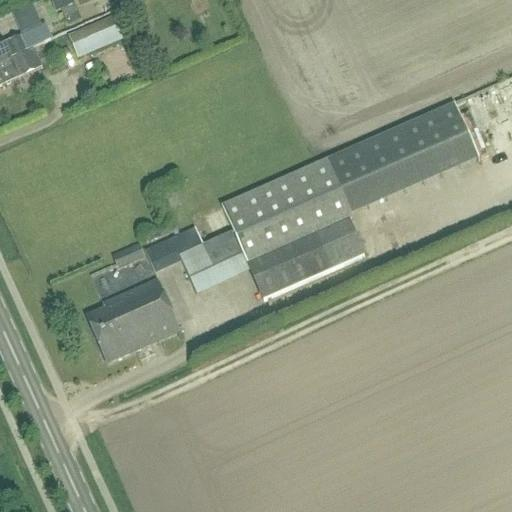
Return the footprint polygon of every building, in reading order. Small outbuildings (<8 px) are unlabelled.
[(0,0),(0,11),(11,6),(7,0),(0,0)] [(72,0),(55,0),(61,14),(76,7),(72,0)] [(79,64),(124,45),(114,21),(69,41),(79,64)] [(0,67),(10,62),(12,61),(29,54),(44,46),(36,30),(16,39),(17,42),(3,48),(1,43),(0,43),(0,67)] [(12,61),(19,76),(35,68),(29,54),(12,61)] [(0,67),(0,90),(19,81),(10,62),(0,67)] [(263,307),(367,262),(324,165),(221,210),(263,307)] [(204,256),(194,233),(172,242),(182,266),(204,256)] [(138,250),(112,261),(116,269),(118,274),(144,262),(142,258),(138,250)] [(86,322),(107,369),(180,335),(158,284),(103,307),(105,313),(86,322)]
